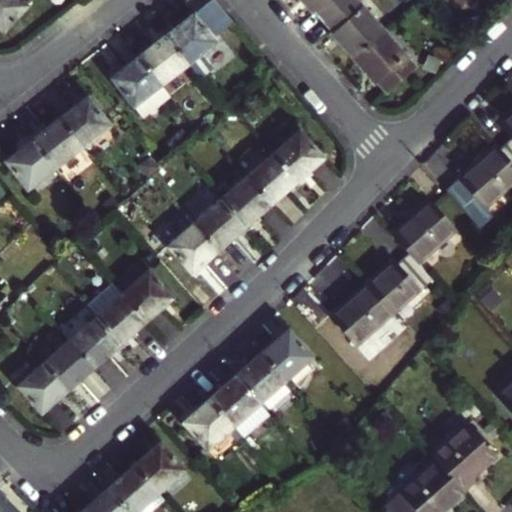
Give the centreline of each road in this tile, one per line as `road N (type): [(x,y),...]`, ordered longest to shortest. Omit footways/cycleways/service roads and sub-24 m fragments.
road 1 (residential): [(393,160),(48,478),(0,430)]
road 2 (residential): [(247,0),(393,160)]
road 3 (residential): [(511,34),(393,160)]
road 4 (residential): [(0,90),(116,0)]
